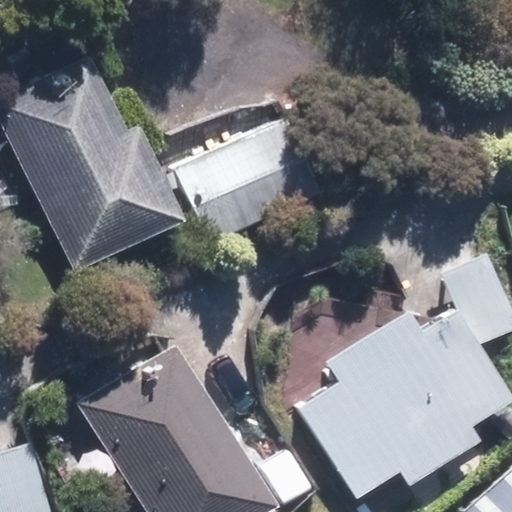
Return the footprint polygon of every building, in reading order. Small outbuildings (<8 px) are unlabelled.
[(99,53),(0,98),(0,106),(75,267),(176,220),(99,53)] [(316,190),(280,120),(179,171),(215,241),(316,190)] [(297,397),(352,485),(399,456),(413,478),(467,445),(453,423),(499,394),(445,306),(410,328),(405,320),(331,365),(336,373),(297,397)] [(176,349),(173,351),(85,404),(150,511),(261,511),(271,506),(176,349)] [(273,417),(235,441),(272,502),(278,511),(317,488),(273,417)] [(48,511),(25,435),(0,442),(0,511),(48,511)] [(511,511),(511,470),(467,511),(511,511)]
